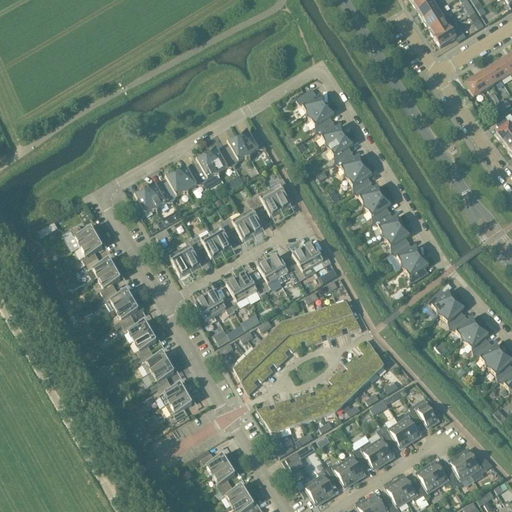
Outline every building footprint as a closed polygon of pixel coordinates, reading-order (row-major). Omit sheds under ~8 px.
[(414,10),(416,9),(418,12),(432,3),(430,0),(416,0),(411,4),(414,10)] [(420,15),(418,16),(422,22),(438,12),(432,3),(418,12),(420,15)] [(480,18),(486,14),(483,9),(477,13),(480,18)] [(443,21),(438,12),(422,22),(426,28),(428,27),(429,30),(443,21)] [(474,14),(469,18),(472,23),(478,20),(474,14)] [(449,30),(443,21),(429,30),(431,33),(430,34),(433,40),(449,30)] [(439,50),(455,40),(449,30),(433,40),(439,50)] [(511,59),(510,57),(501,63),(510,77),(511,75),(511,59)] [(492,68),(501,82),(510,77),(501,63),(492,68)] [(492,68),(483,74),(492,88),(501,82),(492,68)] [(474,80),(483,94),(492,88),(483,74),(474,80)] [(464,86),(473,100),(483,94),(474,80),(464,86)] [(305,115),(306,118),(307,120),(324,110),(322,108),(321,97),(317,100),(312,91),(295,102),(299,108),(302,110),(305,115)] [(315,136),(333,125),(330,120),(334,117),(325,112),(324,110),(307,120),(309,122),(311,124),(314,130),(315,136)] [(499,142),(500,140),(502,143),(511,135),(511,128),(505,120),(495,127),(499,132),(494,136),(499,142)] [(325,148),(326,150),(343,140),(341,138),(340,128),(336,130),(333,125),(315,136),(321,140),(324,146),(325,148)] [(241,141),(239,142),(249,159),(251,158),(252,156),(258,152),(265,151),(255,133),(249,137),(247,132),(241,141)] [(505,146),(503,147),(507,153),(511,149),(511,135),(502,143),(505,146)] [(333,160),(334,166),(352,155),(348,150),(353,147),(344,142),(343,140),(326,150),(327,152),(330,154),(333,160)] [(244,161),(246,160),(249,159),(239,142),(237,143),(226,144),(229,148),(224,151),(234,169),(238,164),(244,161)] [(210,158),(208,160),(218,177),(220,175),(221,173),(227,170),(234,170),(234,169),(224,151),(218,154),(216,150),(210,158)] [(343,176),(344,178),(345,180),(362,170),(360,168),(359,158),(355,160),(352,155),(334,166),(334,167),(340,170),(343,176)] [(213,178),(215,178),(218,177),(208,160),(206,161),(196,162),(198,166),(193,169),(203,187),(207,182),(213,178)] [(179,176),(177,177),(187,194),(189,193),(190,191),(196,188),(203,187),(193,169),(187,172),(185,168),(179,176)] [(372,178),(363,172),(362,170),(345,180),(346,183),(348,184),(352,190),(353,196),(371,185),(367,180),(372,178)] [(182,196),(185,196),(187,194),(177,177),(175,179),(165,179),(167,184),(162,187),(172,205),(173,204),(176,199),(182,196)] [(232,183),(235,189),(243,185),(239,179),(239,178),(232,183)] [(280,213),(290,207),(283,195),(289,192),(282,181),(276,185),(279,189),(269,195),(280,213)] [(166,205),(172,205),(162,187),(157,190),(154,185),(148,194),(146,195),(156,212),(158,211),(160,209),(166,205)] [(362,206),(363,208),(364,211),(380,200),(379,198),(378,188),(374,191),(371,185),(353,196),(353,197),(358,200),(362,206)] [(151,214),(154,213),(156,212),(146,195),(144,196),(134,197),(136,201),(131,205),(141,223),(145,217),(151,214)] [(263,207),(270,219),(280,213),(269,195),(260,200),(257,196),(251,199),(257,210),(263,207)] [(262,231),(252,213),(257,210),(251,199),(245,203),(251,213),(241,219),(252,237),(262,231)] [(371,220),(372,226),(372,227),(389,216),(386,210),(390,208),(382,202),(380,200),(364,211),(365,213),(367,214),(371,220)] [(170,226),(176,222),(181,220),(177,213),(166,219),(170,226)] [(381,236),(381,239),(383,241),(399,230),(398,228),(397,218),(393,221),(389,216),(372,227),(377,230),(381,236)] [(235,231),(242,243),(252,237),(241,219),(232,224),(230,220),(224,224),(230,234),(235,231)] [(220,231),(210,237),(221,255),(231,249),(224,237),(230,234),(224,224),(218,227),(220,231)] [(70,243),(74,240),(79,250),(100,239),(96,232),(93,234),(90,230),(83,235),(79,229),(66,236),(70,243)] [(401,233),(399,230),(383,241),(384,243),(386,244),(390,250),(391,256),(391,257),(408,246),(405,241),(409,238),(401,233)] [(155,238),(158,244),(169,237),(166,232),(155,238)] [(204,249),(211,261),(221,255),(210,237),(201,242),(198,238),(192,241),(198,252),(204,249)] [(100,246),(103,245),(100,239),(79,250),(85,260),(81,262),(85,268),(97,261),(94,255),(102,251),(100,246)] [(190,273),(200,267),(193,255),(198,252),(192,241),(186,245),(189,249),(179,255),(190,273)] [(319,258),(312,246),(302,252),(312,270),(322,265),(325,269),(331,266),(324,255),(319,258)] [(400,266),(400,269),(402,271),(418,261),(417,258),(416,248),(412,251),(408,246),(391,257),(396,260),(400,266)] [(271,252),(261,256),(264,262),(273,258),(271,252)] [(302,252),(292,257),(298,269),(293,272),(299,283),(305,280),(303,276),(312,270),(302,252)] [(169,261),(179,279),(190,273),(179,255),(169,261)] [(293,287),(299,283),(293,272),(288,276),(277,258),(267,263),(278,282),(287,276),(293,287)] [(108,261),(100,266),(97,261),(85,268),(87,267),(90,273),(92,272),(97,281),(117,270),(114,264),(111,266),(108,261)] [(420,263),(418,261),(402,271),(403,273),(405,275),(409,280),(410,287),(427,276),(424,271),(428,268),(420,263)] [(264,295),(270,292),(268,287),(278,282),(267,263),(257,269),(264,281),(258,284),(264,295)] [(117,270),(97,281),(103,291),(99,293),(102,299),(115,292),(112,286),(120,282),(118,278),(121,276),(117,270)] [(335,277),(332,272),(326,276),(329,281),(335,277)] [(246,275),(236,281),(246,300),(256,294),(258,298),(264,295),(258,284),(253,287),(246,275)] [(232,299),(227,302),(233,313),(239,310),(237,305),(246,300),(236,281),(226,287),(232,299)] [(334,284),(328,287),(332,292),(337,289),(334,284)] [(326,295),(332,292),(328,287),(323,290),(326,295)] [(97,303),(100,308),(110,303),(115,313),(135,301),(132,295),(129,297),(126,293),(118,297),(115,292),(102,299),(103,300),(97,303)] [(436,314),(436,316),(438,318),(453,305),(451,303),(448,293),(444,297),(440,292),(425,306),(431,309),(436,314)] [(227,316),(233,313),(227,302),(222,305),(215,293),(205,299),(215,318),(225,312),(227,316)] [(403,298),(400,293),(392,298),(396,303),(403,298)] [(315,295),(309,298),(313,304),(318,301),(315,295)] [(307,307),(313,304),(309,298),(304,301),(307,307)] [(194,305),(205,324),(215,318),(205,299),(194,305)] [(116,332),(122,329),(133,323),(130,318),(138,313),(135,309),(139,307),(135,301),(115,313),(120,322),(118,323),(119,324),(114,328),(116,332)] [(447,326),(449,332),(464,318),(460,314),(464,311),(454,307),(453,305),(438,318),(440,320),(442,321),(447,326)] [(295,307),(290,310),(293,315),(298,312),(295,307)] [(345,307),(337,310),(326,313),(335,338),(342,336),(340,331),(346,329),(348,334),(359,330),(345,307)] [(288,318),(293,315),(290,310),(285,313),(288,318)] [(326,313),(316,316),(323,337),(326,335),(328,340),(335,338),(326,313)] [(416,313),(410,318),(413,321),(419,316),(416,313)] [(316,316),(306,320),(296,323),(302,343),(305,342),(307,347),(321,342),(320,338),(323,337),(316,316)] [(244,324),(249,331),(259,325),(255,317),(244,324)] [(468,323),(464,318),(449,332),(449,333),(455,335),(460,340),(460,343),(462,344),(477,331),(475,329),(472,320),(468,323)] [(122,329),(126,335),(128,334),(133,344),(153,332),(150,326),(146,328),(144,324),(136,329),(133,323),(122,329)] [(268,323),(262,326),(266,332),(271,328),(268,323)] [(299,344),(302,343),(296,323),(282,328),(296,351),(301,349),(299,344)] [(260,335),(266,332),(262,326),(257,330),(260,335)] [(292,354),(296,351),(282,328),(271,338),(286,353),(288,351),(292,354)] [(478,333),(477,331),(462,344),(464,346),(466,347),(471,352),(473,358),(473,359),(488,345),(484,340),(488,337),(478,333)] [(153,332),(133,344),(139,354),(137,355),(140,360),(151,354),(148,349),(156,344),(153,340),(157,338),(153,332)] [(249,334),(244,337),(247,343),(252,340),(249,334)] [(226,337),(215,344),(219,349),(230,343),(226,337)] [(242,346),(247,343),(244,337),(239,340),(242,346)] [(284,355),(286,353),(271,338),(264,345),(282,364),(287,359),(284,355)] [(273,366),(276,369),(282,364),(264,345),(256,352),(270,368),(273,366)] [(484,366),(485,369),(486,371),(501,357),(499,355),(496,346),(492,349),(488,345),(473,359),(479,361),(484,366)] [(229,346),(224,349),(227,355),(233,352),(229,346)] [(360,354),(364,358),(361,360),(376,376),(383,369),(369,346),(360,354)] [(222,358),(227,355),(224,349),(219,352),(219,353),(222,358)] [(272,374),(268,370),(270,368),(256,352),(248,360),(266,379),(272,374)] [(141,367),(147,377),(171,363),(168,357),(164,359),(162,355),(154,360),(151,354),(140,360),(143,366),(141,367)] [(495,379),(497,384),(497,385),(511,371),(511,370),(508,366),(511,363),(502,359),(501,357),(486,371),(488,373),(490,374),(495,379)] [(359,362),(356,359),(350,364),(368,383),(376,376),(361,360),(359,362)] [(257,380),(261,384),(266,379),(248,360),(240,367),(255,383),(257,380)] [(155,386),(158,392),(169,386),(166,380),(174,376),(171,371),(175,370),(171,363),(147,377),(153,387),(155,386)] [(361,390),(368,383),(350,364),(345,369),(348,373),(346,375),(361,390)] [(256,389),(252,385),(255,383),(240,367),(233,374),(247,397),(256,389)] [(508,393),(509,395),(510,397),(511,395),(511,371),(497,385),(498,385),(503,388),(508,393)] [(353,398),(361,390),(346,375),(343,377),(340,374),(335,379),(353,398)] [(329,384),(333,388),(330,390),(345,405),(353,398),(335,379),(329,384)] [(394,385),(389,388),(392,393),(397,390),(394,385)] [(182,391),(180,386),(172,391),(169,386),(158,392),(161,397),(159,398),(165,408),(189,395),(185,389),(182,391)] [(328,392),(324,388),(321,392),(334,415),(345,405),(330,390),(328,392)] [(387,396),(392,393),(389,388),(384,391),(387,396)] [(309,396),(302,398),(310,423),(334,415),(321,392),(316,394),(317,399),(311,401),(309,396)] [(176,424),(187,417),(184,411),(191,407),(189,403),(192,401),(189,395),(165,408),(170,418),(172,417),(176,424)] [(375,397),(370,400),(373,405),(378,402),(375,397)] [(295,400),(297,405),(293,406),(300,426),(310,423),(302,398),(295,400)] [(394,403),(391,398),(383,403),(386,407),(394,403)] [(368,408),(373,405),(370,400),(365,403),(368,408)] [(290,430),(300,426),(293,406),(290,407),(289,402),(282,405),(290,430)] [(413,408),(408,411),(410,414),(415,421),(420,418),(427,430),(437,424),(436,411),(429,412),(423,402),(413,408)] [(257,413),(271,436),(290,430),(282,405),(274,407),(276,412),(270,414),(268,409),(257,413)] [(377,415),(373,408),(369,411),(372,418),(377,415)] [(349,419),(354,416),(351,411),(346,414),(349,419)] [(503,426),(506,423),(496,412),(493,415),(492,416),(502,427),(503,426)] [(407,420),(398,426),(410,445),(419,439),(412,427),(417,424),(415,421),(410,414),(405,417),(407,420)] [(328,424),(323,428),(327,433),(331,430),(328,424)] [(381,432),(383,435),(388,442),(392,439),(400,451),(410,445),(398,426),(389,432),(386,428),(381,431),(381,432)] [(180,428),(154,441),(158,450),(185,437),(180,428)] [(321,436),(327,433),(323,428),(318,431),(321,436)] [(380,442),(371,448),(383,466),(392,460),(385,448),(390,445),(388,442),(383,435),(378,438),(380,442)] [(309,436),(304,439),(307,444),(312,441),(309,436)] [(302,447),(307,444),(304,439),(299,442),(302,447)] [(369,444),(354,453),(361,463),(366,460),(373,472),(383,466),(371,448),(369,444)] [(314,452),(310,446),(306,449),(309,455),(314,452)] [(293,452),(290,447),(285,450),(288,455),(293,452)] [(288,455),(285,450),(280,453),(283,459),(288,455)] [(197,465),(200,463),(203,461),(210,456),(208,452),(195,460),(197,465)] [(468,452),(458,458),(474,484),(483,478),(481,475),(486,472),(480,462),(475,465),(468,452)] [(350,456),(352,460),(342,466),(354,484),(364,478),(356,466),(361,463),(354,453),(350,456)] [(299,460),(296,455),(284,462),(288,467),(299,460)] [(204,470),(206,468),(212,478),(231,466),(228,460),(224,462),(222,458),(214,462),(210,456),(203,461),(200,463),(204,470)] [(458,458),(449,464),(456,477),(451,480),(456,487),(458,490),(463,487),(465,490),(474,484),(458,458)] [(435,464),(426,470),(437,489),(442,486),(445,490),(449,487),(451,490),(456,487),(451,480),(448,474),(443,477),(435,464)] [(216,488),(219,494),(230,488),(227,482),(234,478),(232,473),(235,471),(231,466),(212,478),(217,487),(216,488)] [(331,467),(326,471),(332,481),(337,478),(344,490),(354,484),(342,466),(333,471),(331,467)] [(426,470),(416,476),(424,489),(419,492),(423,499),(425,502),(430,499),(428,495),(437,489),(426,470)] [(332,481),(326,471),(317,476),(319,480),(314,484),(325,502),(335,496),(327,484),(332,481)] [(404,479),(395,485),(406,504),(411,500),(414,504),(423,499),(419,492),(417,488),(412,491),(404,479)] [(299,493),(304,490),(300,483),(295,486),(299,493)] [(325,502),(314,484),(299,493),(303,499),(308,496),(316,508),(325,502)] [(395,485),(385,491),(393,503),(388,506),(391,511),(398,511),(397,509),(406,504),(395,485)] [(243,492),(241,488),(233,493),(230,488),(219,494),(223,500),(225,499),(231,508),(250,496),(247,490),(243,492)] [(499,488),(493,491),(497,497),(502,494),(499,488)] [(484,497),(488,502),(493,499),(490,494),(484,497)] [(254,502),(250,496),(231,508),(232,511),(247,511),(253,508),(251,504),(254,502)] [(375,497),(366,503),(371,511),(391,511),(388,506),(383,509),(375,497)] [(480,500),(483,505),(488,502),(484,497),(480,500)] [(371,511),(366,503),(356,509),(358,511),(371,511)]
